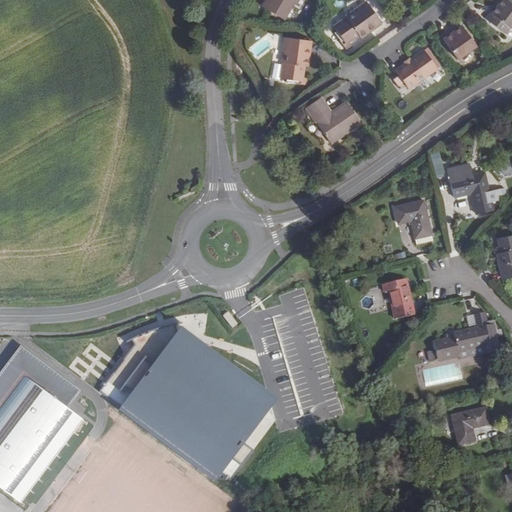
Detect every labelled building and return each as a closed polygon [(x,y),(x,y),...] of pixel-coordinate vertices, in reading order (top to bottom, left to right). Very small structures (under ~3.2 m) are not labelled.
[(265,0),(261,8),(283,21),(293,4),(295,6),(298,0),(265,0)] [(511,24),(511,4),(506,0),(501,0),(486,20),(505,34),(511,24)] [(345,17),(346,18),(333,27),(336,32),(334,33),(346,51),(352,46),(349,42),(358,36),(360,39),(382,23),(367,2),(345,17)] [(457,30),(455,27),(441,36),(457,60),(476,46),(462,26),(457,30)] [(281,64),(282,64),(280,79),(289,80),(289,83),(307,86),(308,78),(303,78),(304,66),(308,67),(311,41),(285,38),(281,64)] [(437,68),(424,51),(411,60),(404,65),(395,72),(398,76),(392,80),(399,90),(405,85),(408,89),(437,68)] [(332,112),(322,97),(318,99),(329,115),(332,112)] [(360,123),(346,102),(332,112),(329,115),(318,99),(306,108),(330,144),(360,123)] [(442,161),(434,163),(436,172),(444,170),(442,161)] [(469,164),(448,169),(454,197),(471,194),(476,215),(492,211),(490,203),(501,200),(500,195),(505,194),(504,189),(488,192),(483,173),(471,175),(469,164)] [(430,235),(423,201),(395,207),(398,224),(410,221),(415,238),(430,235)] [(511,235),(497,239),(499,246),(495,247),(502,279),(511,277),(511,235)] [(395,320),(413,315),(405,280),(382,284),(384,293),(388,292),(395,320)] [(233,329),(238,325),(228,312),(223,317),(233,329)] [(475,324),(473,325),(474,329),(475,329),(475,330),(493,326),(498,346),(504,344),(501,330),(497,331),(494,320),(487,322),(485,313),(473,315),(475,324)] [(483,352),(499,348),(498,346),(493,326),(475,330),(475,329),(474,329),(453,334),(453,338),(433,342),(435,350),(426,352),(428,362),(437,360),(437,362),(459,356),(460,359),(484,354),(483,352)] [(219,486),(282,404),(181,329),(121,409),(219,486)] [(0,487),(23,503),(82,416),(69,407),(81,389),(16,345),(0,369),(0,487)] [(94,367),(87,380),(101,388),(108,375),(94,367)] [(332,373),(321,376),(325,388),(335,384),(332,373)] [(489,424),(485,408),(451,416),(458,445),(474,441),(471,428),(489,424)]
